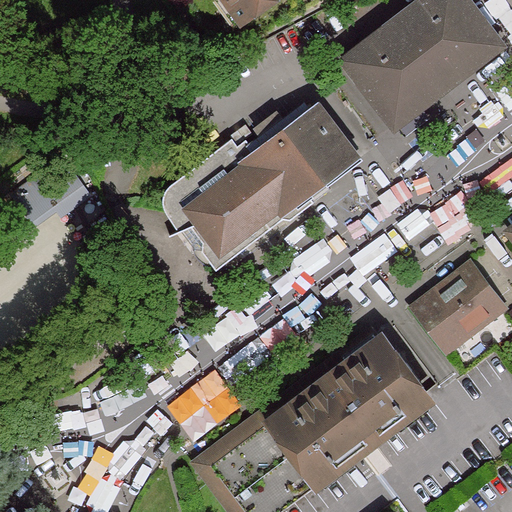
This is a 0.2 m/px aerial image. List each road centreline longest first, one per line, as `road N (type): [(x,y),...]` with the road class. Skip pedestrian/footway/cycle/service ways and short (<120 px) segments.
road 1 (unclassified): [(448,183),(144,413)]
road 2 (unclassified): [(144,413),(0,447)]
